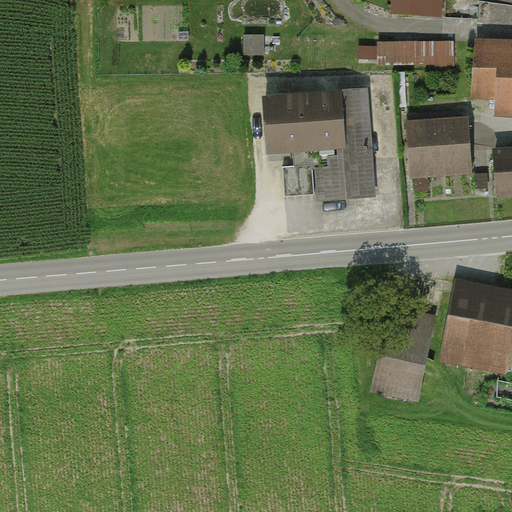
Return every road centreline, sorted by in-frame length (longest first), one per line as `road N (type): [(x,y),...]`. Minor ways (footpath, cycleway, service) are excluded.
road 1 (tertiary): [(0,284),(511,239)]
road 2 (unknown): [(270,262),(261,82)]
